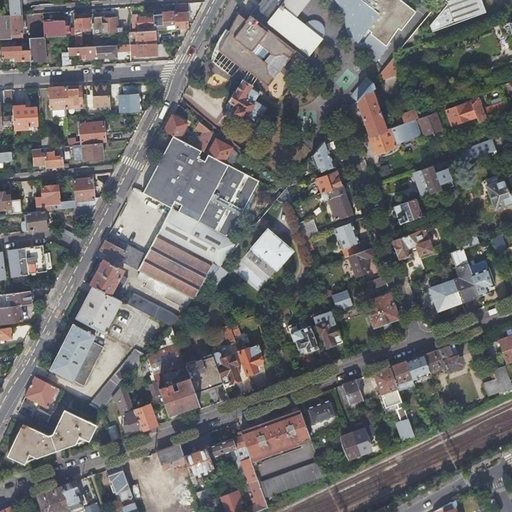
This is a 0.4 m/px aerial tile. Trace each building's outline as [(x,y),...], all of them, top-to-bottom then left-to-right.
[(8,0),(10,15),(21,14),(22,14),(20,0),(8,0)] [(291,47),(296,51),(307,59),(322,38),(322,37),(323,34),(324,31),(323,26),(320,22),(315,20),(310,20),(307,22),(305,24),(296,17),(309,0),(355,0),(362,4),(348,17),(348,20),(348,23),(349,26),(350,29),(351,32),(353,35),(354,38),(357,40),(367,27),(371,30),(358,47),(375,60),(397,27),(400,30),(415,11),(404,3),(405,0),(262,0),(251,15),(246,11),(242,16),(287,52),(291,47)] [(354,44),(357,40),(354,38),(353,35),(351,32),(350,29),(349,26),(348,23),(348,20),(348,17),(362,4),(355,0),(335,0),(337,2),(340,5),(341,8),(342,10),(344,14),(345,16),(345,18),(346,23),(346,29),(347,34),(350,39),(353,43),(354,44)] [(441,0),(447,4),(430,24),(432,32),(486,12),(481,0),(441,0)] [(174,11),(176,29),(187,27),(187,18),(187,15),(190,15),(189,10),(188,2),(173,3),(174,11)] [(153,26),(154,30),(155,30),(176,29),(174,11),(152,12),(153,26)] [(91,23),(92,34),(123,32),(123,27),(117,27),(117,18),(102,18),(102,16),(96,16),(96,13),(93,13),(93,22),(91,23)] [(21,14),(10,15),(11,38),(22,38),(22,33),(22,32),(21,14)] [(131,31),(134,31),(154,30),(153,26),(152,26),(151,16),(136,17),(136,14),(131,14),(132,28),(131,28),(131,31)] [(292,55),(287,52),(242,16),(240,14),(234,21),(229,30),(222,43),(215,56),(212,61),(227,72),(235,62),(263,82),(267,86),(292,55)] [(10,15),(0,15),(0,39),(11,38),(10,15)] [(73,19),(74,35),(77,34),(76,31),(82,31),(82,28),(90,28),(89,18),(73,19)] [(43,26),(44,36),(65,35),(65,31),(68,31),(68,24),(64,25),(64,21),(53,22),(53,21),(43,21),(43,26)] [(134,31),(135,44),(156,42),(155,30),(154,30),(134,31)] [(77,34),(74,35),(75,47),(82,47),(81,34),(77,34)] [(30,60),(30,61),(45,60),(44,36),(43,36),(37,37),(29,37),(29,42),(29,48),(30,60)] [(14,61),(30,60),(29,48),(22,49),(22,46),(10,46),(9,41),(1,41),(2,58),(14,57),(14,61)] [(135,44),(129,44),(130,50),(130,53),(136,52),(136,55),(156,54),(156,42),(135,44)] [(129,44),(95,46),(96,58),(116,57),(116,51),(130,50),(129,44)] [(68,47),(69,55),(73,55),(82,54),(85,54),(85,58),(85,59),(95,58),(96,58),(95,46),(93,46),(82,47),(75,47),(68,47)] [(291,47),(287,52),(292,55),(296,51),(291,47)] [(400,73),(394,56),(379,74),(385,84),(390,77),(400,73)] [(509,77),(511,76),(511,60),(485,71),(489,82),(509,75),(509,77)] [(351,96),(356,100),(372,82),(367,78),(351,96)] [(246,113),(257,120),(264,108),(253,101),(258,93),(250,88),(251,86),(242,80),(235,91),(233,91),(233,92),(229,99),(228,99),(227,101),(230,103),(228,107),(231,109),(231,110),(234,112),(240,116),(242,113),(245,114),(246,113)] [(372,82),(356,100),(369,135),(404,123),(402,117),(384,124),(371,89),(374,88),(372,82)] [(88,106),(88,114),(94,113),(93,106),(110,105),(109,84),(91,85),(92,94),(92,99),(87,99),(88,106)] [(81,85),(65,86),(66,108),(82,107),(81,94),(81,85)] [(65,86),(49,87),(51,109),(66,108),(65,86)] [(119,94),(120,112),(141,110),(140,93),(132,94),(132,87),(124,87),(124,94),(119,94)] [(12,89),(5,90),(5,103),(13,103),(12,89)] [(490,99),(491,104),(502,100),(500,95),(490,99)] [(507,112),(502,100),(491,104),(484,106),(484,107),(482,108),(482,107),(478,97),(470,100),(471,101),(476,116),(479,122),(507,112)] [(452,125),(476,116),(471,101),(446,110),(452,125)] [(0,105),(0,127),(1,128),(1,125),(10,125),(10,116),(3,116),(1,114),(0,105)] [(13,106),(14,129),(29,128),(29,124),(34,123),(35,127),(35,129),(33,129),(33,135),(41,134),(41,131),(39,108),(24,108),(24,106),(13,106)] [(66,108),(51,109),(51,115),(52,116),(66,115),(66,108)] [(401,113),(402,117),(404,123),(416,118),(414,115),(416,114),(416,111),(413,112),(412,109),(401,113)] [(424,135),(442,129),(436,113),(418,119),(424,135)] [(163,131),(172,135),(203,151),(212,134),(211,131),(199,122),(196,128),(202,132),(198,140),(190,136),(189,138),(181,134),(187,123),(172,115),(163,131)] [(404,123),(369,135),(368,136),(375,154),(396,147),(395,144),(421,135),(416,118),(404,123)] [(81,141),(81,144),(102,143),(105,142),(103,120),(79,123),(81,141)] [(41,131),(41,134),(42,148),(50,147),(49,130),(41,131)] [(184,214),(225,236),(236,223),(259,180),(223,162),(208,154),(203,151),(172,135),(142,192),(171,207),(184,214)] [(216,139),(208,154),(223,162),(224,159),(231,147),(216,139)] [(405,142),(407,148),(416,146),(414,139),(405,142)] [(324,140),(311,155),(316,168),(318,168),(319,172),(334,167),(324,140)] [(445,161),(447,167),(494,151),(494,150),(491,140),(466,149),(468,153),(445,161)] [(61,146),(63,165),(76,164),(76,162),(103,160),(102,143),(81,144),(79,145),(68,146),(61,146)] [(42,148),(32,149),(33,165),(46,164),(46,167),(63,165),(61,146),(50,147),(42,148)] [(231,147),(224,159),(231,163),(237,152),(231,147)] [(0,151),(0,161),(2,161),(12,160),(11,151),(0,151)] [(435,171),(433,166),(422,170),(414,173),(422,196),(431,193),(441,189),(435,171)] [(381,169),(386,182),(393,180),(388,167),(381,169)] [(446,167),(435,171),(441,189),(441,190),(453,185),(446,167)] [(315,178),(321,192),(341,185),(336,171),(315,178)] [(488,184),(504,179),(502,172),(486,178),(488,184)] [(287,185),(286,186),(297,182),(294,176),(287,185)] [(96,204),(101,195),(94,195),(92,177),(88,178),(76,179),(73,179),(74,186),(68,186),(69,193),(75,192),(76,200),(60,201),(61,207),(77,206),(89,205),(96,204)] [(511,201),(508,191),(504,179),(488,184),(486,185),(495,209),(511,202),(511,201)] [(60,201),(59,184),(42,186),(43,196),(36,197),(37,210),(61,207),(60,201)] [(341,185),(321,192),(323,200),(327,198),(335,219),(352,213),(342,184),(341,185)] [(286,186),(276,198),(291,201),(286,186)] [(10,190),(0,191),(0,208),(5,208),(5,213),(21,211),(20,198),(10,199),(9,194),(10,194),(10,190)] [(416,198),(394,206),(400,223),(422,215),(416,198)] [(88,218),(96,204),(89,205),(77,206),(76,208),(77,208),(75,212),(88,218)] [(105,240),(100,249),(141,271),(192,298),(212,275),(220,265),(227,257),(238,243),(227,237),(225,236),(184,214),(171,207),(145,255),(119,241),(116,246),(105,240)] [(25,230),(46,227),(45,218),(47,217),(46,212),(44,212),(44,210),(27,212),(28,214),(25,215),(26,220),(24,220),(25,230)] [(313,217),(299,223),(305,238),(310,236),(319,233),(313,217)] [(341,247),(345,256),(348,255),(373,246),(370,237),(359,241),(351,221),(333,227),(341,247)] [(79,235),(63,227),(61,231),(77,239),(79,235)] [(424,228),(393,239),(399,258),(402,257),(403,259),(412,256),(411,253),(413,253),(412,251),(418,250),(420,254),(433,249),(429,238),(428,239),(424,228)] [(248,252),(273,273),(292,251),(267,229),(248,252)] [(462,248),(479,242),(476,233),(459,239),(462,248)] [(507,249),(501,234),(491,238),(497,253),(507,249)] [(310,236),(305,238),(309,250),(314,248),(310,236)] [(25,248),(8,250),(12,276),(29,273),(29,272),(46,270),(46,267),(51,266),(49,252),(44,252),(43,244),(33,245),(33,247),(30,247),(30,246),(25,246),(25,248)] [(365,258),(376,253),(373,246),(348,255),(356,275),(369,270),(365,258)] [(468,263),(462,248),(456,250),(455,248),(449,250),(451,256),(452,256),(456,267),(468,263)] [(90,283),(92,285),(110,294),(113,287),(117,281),(123,284),(127,277),(121,273),(123,269),(103,259),(102,261),(101,261),(99,265),(100,266),(94,277),(92,278),(91,281),(91,282),(90,283)] [(469,266),(472,273),(488,267),(485,260),(469,266)] [(468,263),(456,267),(459,277),(431,288),(438,309),(479,295),(472,273),(469,266),(468,263)] [(220,265),(212,275),(215,285),(226,272),(220,265)] [(488,267),(472,273),(479,295),(489,291),(488,288),(495,285),(488,267)] [(192,298),(141,271),(138,277),(146,282),(144,286),(185,307),(192,298)] [(384,275),(373,279),(376,287),(387,283),(384,275)] [(117,281),(113,287),(119,290),(123,284),(117,281)] [(92,285),(76,317),(104,331),(105,331),(107,329),(105,328),(121,299),(110,294),(92,285)] [(345,289),(331,295),(336,309),(337,312),(352,307),(350,303),(345,289)] [(31,303),(30,290),(6,293),(6,296),(8,295),(10,306),(19,304),(31,303)] [(133,292),(127,302),(170,325),(178,315),(133,292)] [(373,327),(400,318),(390,292),(364,301),(373,327)] [(6,293),(2,293),(4,306),(10,306),(8,295),(6,296),(6,293)] [(10,306),(4,306),(0,306),(0,319),(0,320),(1,322),(21,319),(19,304),(10,306)] [(290,315),(286,304),(273,309),(277,322),(285,319),(284,317),(290,315)] [(342,340),(331,311),(324,313),(327,321),(316,325),(320,335),(321,334),(327,348),(337,344),(336,343),(342,340)] [(313,317),(316,325),(327,321),(324,313),(313,317)] [(234,336),(229,324),(229,322),(222,324),(224,331),(224,332),(228,344),(236,342),(234,336)] [(240,333),(236,322),(229,324),(234,336),(240,333)] [(50,368),(83,385),(103,348),(91,341),(95,335),(89,332),(90,330),(87,329),(87,331),(72,324),(50,368)] [(170,325),(146,354),(153,373),(184,362),(170,325)] [(318,347),(310,325),(291,332),(294,340),(296,340),(299,348),(306,345),(308,351),(318,347)] [(0,339),(12,338),(10,326),(0,327),(0,339)] [(511,360),(511,335),(499,340),(506,362),(511,360)] [(258,344),(239,351),(247,373),(257,369),(256,364),(262,362),(259,353),(261,352),(258,344)] [(453,344),(423,355),(429,372),(445,366),(446,367),(445,367),(446,371),(447,370),(447,371),(461,366),(460,363),(463,362),(461,356),(458,357),(453,344)] [(134,347),(88,404),(99,410),(111,396),(124,381),(146,354),(134,347)] [(216,352),(212,353),(223,382),(224,386),(226,386),(226,387),(230,385),(229,385),(231,384),(230,382),(239,379),(234,365),(236,364),(232,354),(222,358),(220,353),(216,352)] [(223,382),(212,353),(184,364),(189,376),(195,392),(223,382)] [(423,355),(406,361),(412,378),(429,372),(423,355)] [(406,361),(390,367),(396,384),(412,378),(406,361)] [(504,365),(493,369),(496,378),(496,377),(499,384),(510,380),(504,365)] [(390,367),(374,373),(386,407),(397,403),(399,408),(404,407),(398,390),(397,388),(396,384),(390,367)] [(160,392),(159,387),(154,374),(150,375),(152,382),(148,383),(153,395),(160,392)] [(57,392),(59,389),(35,376),(25,396),(47,407),(55,391),(57,392)] [(199,403),(195,392),(189,376),(174,382),(176,389),(174,389),(172,383),(167,384),(166,383),(165,384),(165,385),(159,387),(160,392),(168,414),(199,403)] [(496,377),(496,378),(483,383),(487,393),(500,388),(499,384),(496,377)] [(412,378),(396,384),(397,388),(398,390),(415,384),(412,378)] [(357,403),(363,401),(356,379),(343,384),(350,402),(356,400),(357,403)] [(511,386),(511,385),(510,380),(499,384),(500,388),(501,391),(511,386)] [(133,409),(124,381),(111,396),(116,401),(122,414),(124,413),(128,422),(123,424),(125,430),(127,435),(131,433),(141,430),(133,409)] [(343,384),(339,385),(345,404),(350,402),(343,384)] [(440,400),(445,414),(449,413),(444,398),(440,400)] [(331,399),(307,408),(313,424),(337,416),(331,399)] [(150,403),(133,409),(141,430),(157,424),(154,417),(153,412),(150,403)] [(95,424),(55,405),(51,414),(49,419),(57,423),(52,433),(48,435),(22,423),(7,455),(24,462),(29,454),(37,456),(75,442),(78,435),(88,439),(95,424)] [(403,440),(415,436),(404,407),(399,408),(399,409),(402,420),(396,422),(403,440)] [(35,414),(47,421),(49,419),(51,414),(38,408),(35,414)] [(271,420),(281,448),(310,437),(300,410),(271,420)] [(271,420),(241,431),(255,469),(258,467),(257,464),(261,462),(259,456),(281,448),(271,420)] [(363,428),(352,432),(360,454),(363,461),(368,458),(365,452),(371,450),(363,428)] [(183,455),(186,462),(193,483),(197,481),(195,476),(200,474),(199,471),(214,466),(210,457),(230,450),(234,460),(238,458),(242,461),(257,503),(247,507),(248,508),(242,510),(242,511),(255,511),(269,506),(265,496),(260,482),(255,469),(241,431),(237,433),(238,436),(183,455)] [(360,454),(352,432),(341,436),(349,458),(360,454)] [(179,443),(158,450),(162,464),(179,458),(181,463),(186,462),(183,455),(179,443)] [(289,471),(294,486),(323,475),(318,460),(289,471)] [(120,464),(107,469),(111,479),(112,478),(114,483),(111,484),(114,492),(116,490),(117,491),(119,490),(122,499),(126,498),(132,496),(120,464)] [(161,467),(138,475),(144,491),(167,483),(161,467)] [(260,482),(265,496),(294,486),(289,471),(260,482)] [(79,491),(75,480),(61,485),(70,509),(71,511),(100,511),(97,504),(85,509),(83,504),(87,502),(84,494),(80,496),(78,491),(79,491)] [(43,511),(62,511),(70,509),(61,485),(37,494),(43,511)] [(197,495),(203,509),(216,504),(212,492),(208,493),(207,491),(197,495)] [(237,511),(242,510),(238,500),(235,491),(221,496),(226,511),(237,511)] [(106,499),(110,510),(117,508),(113,496),(106,499)] [(126,498),(128,504),(134,502),(132,496),(126,498)] [(137,511),(134,502),(128,504),(123,506),(125,511),(137,511)] [(451,502),(442,507),(443,511),(456,511),(456,508),(454,509),(451,502)]
